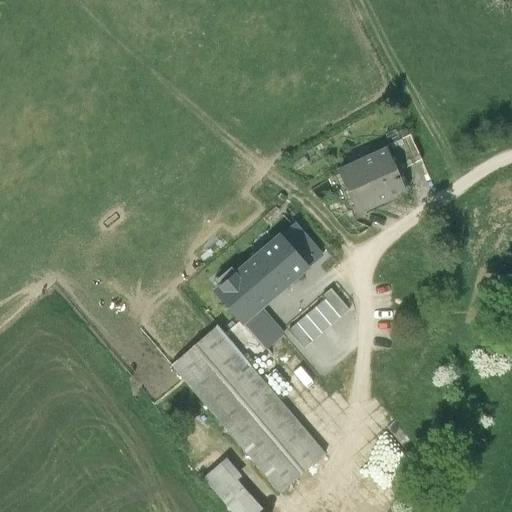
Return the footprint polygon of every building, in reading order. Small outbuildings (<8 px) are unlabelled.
[(388,150),(339,172),(358,216),(407,195),(388,150)] [(298,228),(263,257),(287,287),(322,258),(298,228)] [(287,287),(263,257),(217,293),(237,317),(173,368),(277,498),(331,455),(257,363),(265,356),(277,370),(291,359),(297,366),(312,354),(301,341),(336,313),(312,282),(280,307),(275,301),(289,289),(287,287)] [(221,455),(198,477),(230,511),(252,511),(259,506),(234,480),(240,475),(221,455)] [(351,511),(339,497),(320,511),(351,511)]
